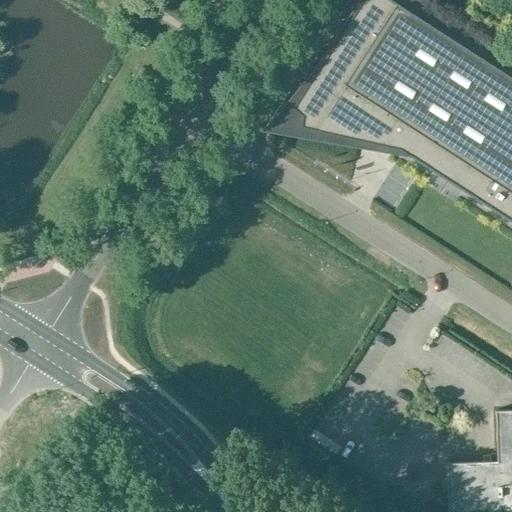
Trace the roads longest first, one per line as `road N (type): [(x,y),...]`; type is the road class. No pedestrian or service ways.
road 1 (unclassified): [(41,344),(261,0)]
road 2 (unknown): [(444,280),(365,422),(365,440),(446,487)]
road 3 (tertiary): [(232,511),(155,429),(41,344)]
